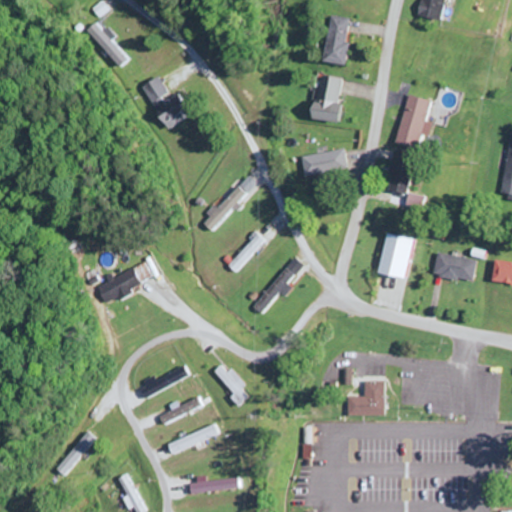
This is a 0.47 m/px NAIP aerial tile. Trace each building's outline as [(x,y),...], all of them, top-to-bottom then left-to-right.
[(449,0),(425,0),(420,19),(443,25),(449,0)] [(352,20),(331,17),(324,65),(345,68),(352,20)] [(87,32),(121,69),(129,61),(111,42),(115,38),(107,29),(103,33),(95,25),(87,32)] [(339,125),(341,107),(339,107),(342,80),(317,78),(313,123),(339,125)] [(169,132),(192,117),(179,95),(171,100),(158,79),(142,88),(169,132)] [(396,146),(424,154),(433,125),(427,123),(432,104),(410,97),(396,146)] [(511,134),(502,197),(511,198),(511,134)] [(301,158),(304,178),(348,172),(345,152),(301,158)] [(389,193),(408,194),(412,159),(393,157),(389,193)] [(205,227),(213,234),(235,207),(238,209),(257,185),(246,176),(205,227)] [(228,266),(237,275),(266,244),(257,235),(228,266)] [(379,276),(407,280),(413,239),(384,235),(379,276)] [(433,276),(473,283),(477,261),(437,254),(433,276)] [(511,286),(511,264),(494,262),(492,284),(511,286)] [(102,304),(155,280),(147,263),(95,288),(102,304)] [(270,305),(263,299),(256,309),(263,314),(270,305)] [(229,374),(222,366),(214,373),(235,395),(231,399),(240,409),(250,399),(243,391),(249,386),(233,370),(229,374)] [(190,379),(186,369),(138,388),(143,399),(190,379)] [(343,386),(351,386),(352,370),(344,370),(343,386)] [(347,398),(347,417),(383,418),(384,383),(364,383),(364,399),(347,398)] [(167,406),(169,413),(159,417),(163,426),(203,409),(199,399),(178,407),(176,403),(167,406)] [(217,437),(212,426),(166,446),(170,456),(217,437)] [(52,471),(61,479),(93,440),(84,433),(52,471)] [(115,480),(124,498),(121,499),(126,511),(141,511),(124,476),(115,480)] [(188,486),(190,497),(238,489),(236,478),(188,486)]
